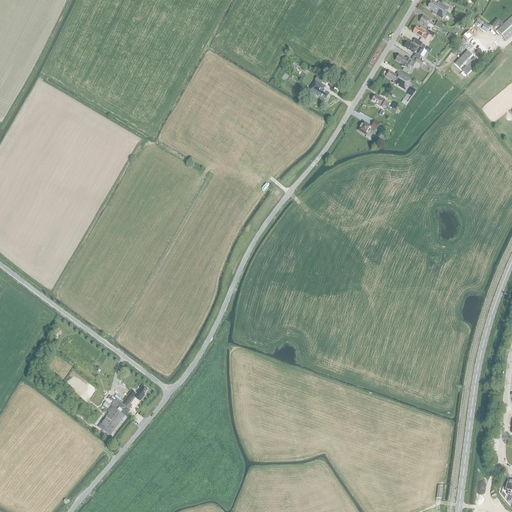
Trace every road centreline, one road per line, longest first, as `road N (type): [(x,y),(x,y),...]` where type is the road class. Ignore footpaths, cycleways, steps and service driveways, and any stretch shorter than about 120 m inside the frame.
road 1 (tertiary): [(171,392),(208,339),(256,237),(330,142),(417,0)]
road 2 (primary): [(458,511),(481,348),(511,258)]
road 3 (unclassified): [(171,392),(0,263)]
road 4 (tertiary): [(70,511),(171,392)]
